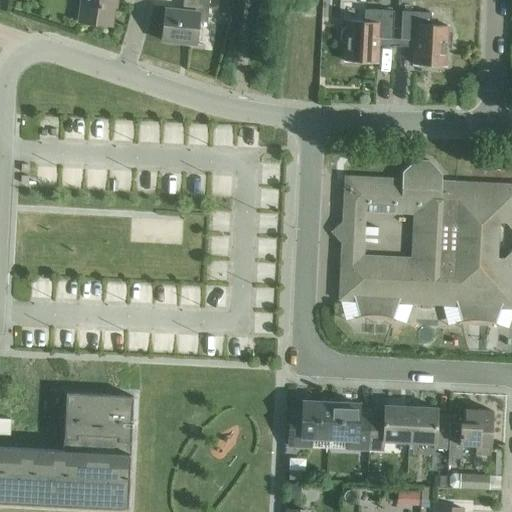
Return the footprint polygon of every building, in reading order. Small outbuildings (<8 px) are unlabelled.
[(81,0),(79,22),(110,27),(114,0),(81,0)] [(207,23),(209,0),(183,0),(182,11),(166,9),(162,41),(195,44),(197,22),(207,23)] [(346,21),(346,29),(341,28),(340,43),(345,43),(344,61),(354,62),(354,63),(367,64),(367,62),(377,63),(378,38),(392,39),(393,11),(365,10),(364,22),(346,21)] [(413,65),(419,65),(423,65),(423,66),(436,67),(436,66),(446,66),(447,48),(452,48),(452,34),(447,34),(448,26),(430,25),(431,13),(402,11),(400,39),(414,40),(413,65)] [(473,321),(478,321),(483,322),(488,323),(493,324),(498,326),(498,325),(495,324),(501,306),(511,306),(511,186),(441,184),(442,175),(430,162),(414,161),(402,172),(401,182),(347,179),(345,223),(343,223),(331,233),(341,243),(343,243),(340,298),(354,299),(358,317),(355,318),(356,319),(360,318),(365,317),(371,316),(376,316),(381,317),(386,318),(391,319),(395,321),(396,320),(393,318),(399,301),(413,302),(413,296),(443,298),(442,303),(456,304),(461,322),(457,323),(458,324),(463,323),(468,322),(473,321)] [(208,228),(226,229),(227,213),(209,212),(208,228)] [(461,377),(459,394),(482,395),(483,378),(461,377)] [(133,396),(127,396),(66,393),(63,451),(0,448),(0,502),(127,509),(133,396)] [(311,439),(328,440),(329,405),(302,404),(302,413),(291,413),(289,448),(310,449),(311,439)] [(368,451),(368,447),(370,412),(358,412),(358,407),(329,405),(328,440),(346,441),(345,450),(368,451)] [(383,443),(409,444),(411,409),(384,408),(384,413),(370,412),(368,447),(383,447),(383,443)] [(434,450),(449,450),(450,416),(437,415),(437,410),(411,409),(409,444),(435,445),(434,450)] [(450,416),(449,450),(448,460),(462,461),(462,447),(476,447),(475,456),(491,457),(493,413),(464,411),(464,417),(450,416)] [(490,474),(460,472),(459,490),(489,492),(490,474)] [(446,476),(434,475),(433,485),(445,486),(446,476)] [(422,487),(420,511),(428,511),(430,487),(422,487)]
